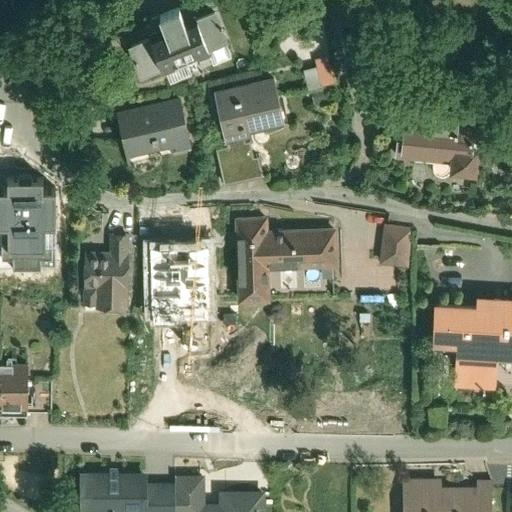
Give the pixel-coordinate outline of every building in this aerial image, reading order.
[(215,0),(209,0),(150,25),(166,63),(231,36),(215,0)] [(358,26),(345,29),(351,50),(363,47),(358,26)] [(308,50),(310,69),(336,67),(333,38),(319,39),(319,48),(308,50)] [(273,64),(213,79),(224,125),(241,121),(285,110),(273,64)] [(184,93),(125,105),(135,153),(194,140),(184,93)] [(476,100),(403,95),(401,125),(395,125),(394,142),(452,146),(451,158),(478,159),(479,133),(474,133),(476,100)] [(243,129),(241,121),(224,125),(226,131),(215,134),(223,170),(262,161),(258,143),(252,144),(248,128),(243,129)] [(0,175),(0,250),(57,250),(56,175),(43,175),(43,165),(7,166),(7,176),(0,175)] [(282,298),(280,266),(346,264),(344,221),(278,223),(277,209),(240,211),(245,300),(282,298)] [(415,215),(384,211),(379,247),(409,252),(415,215)] [(102,277),(102,296),(117,296),(117,301),(137,301),(135,227),(115,227),(115,240),(92,241),(93,277),(102,277)] [(496,378),(497,343),(511,343),(511,285),(476,284),(476,293),(434,291),(431,337),(453,338),(451,376),(496,378)] [(27,358),(0,358),(0,396),(28,396),(27,358)] [(148,498),(147,467),(147,457),(82,458),(83,497),(88,497),(88,511),(111,511),(111,499),(148,498)] [(188,486),(205,486),(204,459),(174,459),(174,467),(175,501),(188,501),(188,486)] [(175,501),(174,467),(147,467),(148,498),(148,505),(175,504),(175,501)] [(499,482),(499,471),(484,471),(485,476),(447,477),(447,469),(433,470),(408,470),(408,511),(496,511),(496,482),(499,482)] [(205,486),(188,486),(188,501),(188,511),(265,511),(265,475),(218,476),(218,486),(205,486)]
